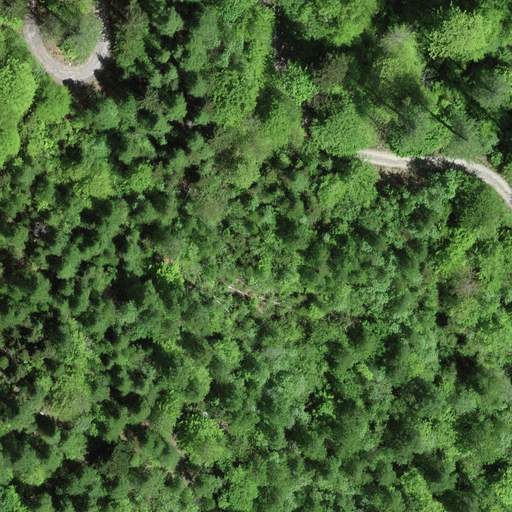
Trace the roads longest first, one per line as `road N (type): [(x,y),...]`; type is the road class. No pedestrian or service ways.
road 1 (track): [(511,199),(473,169),(368,156),(324,137),(284,87),(256,0)]
road 2 (track): [(98,0),(100,61),(70,77),(44,63),(29,0)]
